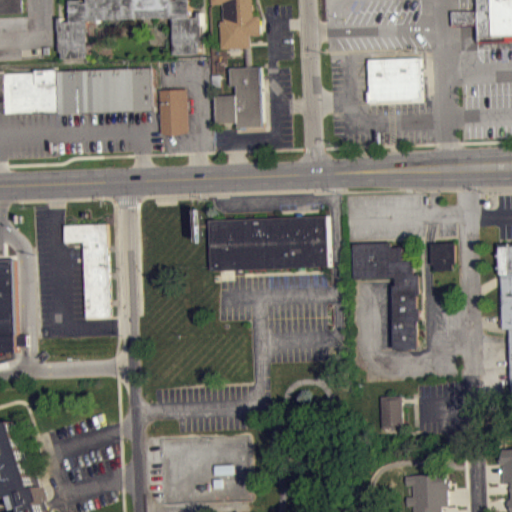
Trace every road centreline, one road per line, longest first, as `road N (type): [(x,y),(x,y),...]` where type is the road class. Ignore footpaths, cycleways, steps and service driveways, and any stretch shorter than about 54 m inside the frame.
road 1 (primary): [(0,185),(511,165)]
road 2 (residential): [(140,511),(127,181)]
road 3 (residential): [(314,173),(307,0)]
